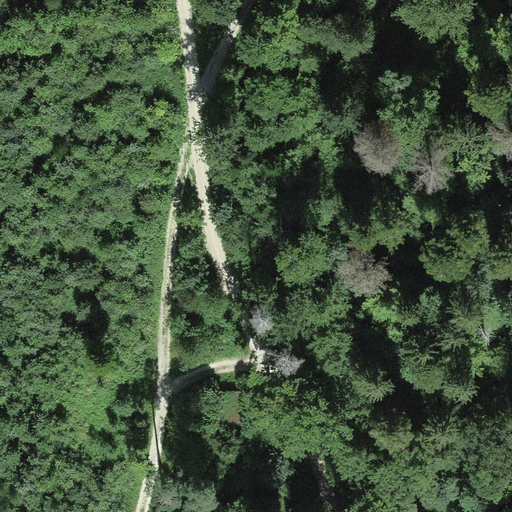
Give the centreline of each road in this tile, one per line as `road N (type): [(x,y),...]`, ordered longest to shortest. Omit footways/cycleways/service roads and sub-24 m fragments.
road 1 (track): [(336,511),(310,437),(229,270),(206,182),(186,0)]
road 2 (track): [(140,511),(162,406),(162,336),(198,96),(243,0)]
road 3 (track): [(511,444),(412,467),(367,461),(310,437)]
road 4 (track): [(162,406),(188,379),(234,366),(276,368)]
